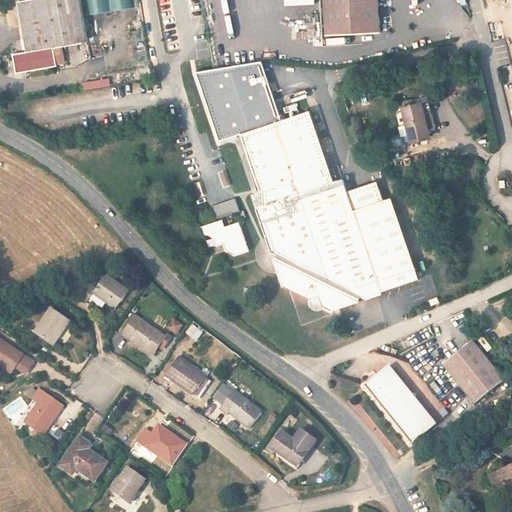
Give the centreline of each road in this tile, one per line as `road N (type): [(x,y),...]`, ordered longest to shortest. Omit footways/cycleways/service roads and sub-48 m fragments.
road 1 (tertiary): [(293,374),(208,315),(80,183),(0,131)]
road 2 (residential): [(293,374),(511,281)]
road 3 (unknown): [(291,38),(302,68),(329,73),(484,39)]
road 4 (unknown): [(0,99),(66,95),(101,78),(117,56),(114,0)]
road 5 (residential): [(511,151),(476,0)]
road 6 (tertiary): [(392,481),(341,412),(293,374)]
road 7 (unknown): [(170,68),(219,204)]
road 8 (unknown): [(353,349),(402,367),(447,422)]
